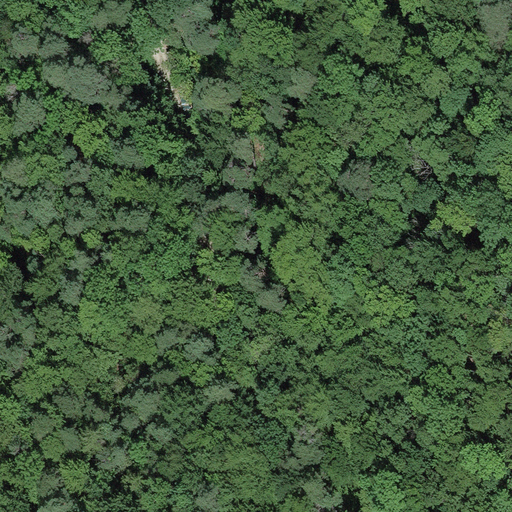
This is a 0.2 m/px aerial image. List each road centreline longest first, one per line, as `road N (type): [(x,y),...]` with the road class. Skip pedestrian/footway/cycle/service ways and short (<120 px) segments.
road 1 (track): [(134,0),(218,296),(301,511)]
road 2 (track): [(226,0),(346,511)]
road 3 (track): [(334,451),(375,145),(417,0)]
